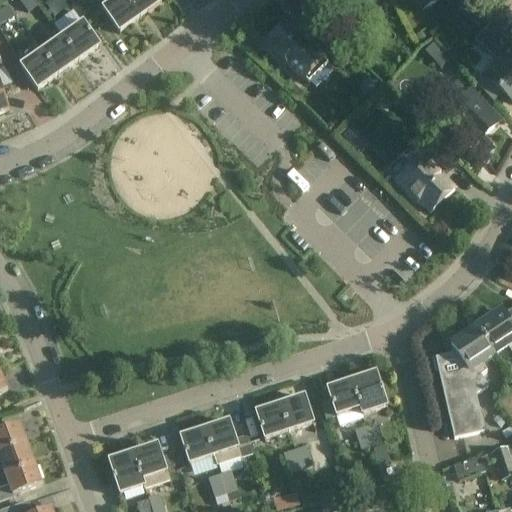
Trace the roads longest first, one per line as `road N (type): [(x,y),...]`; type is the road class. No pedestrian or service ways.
road 1 (residential): [(70,439),(395,335)]
road 2 (residential): [(0,169),(59,141),(205,32)]
road 3 (residential): [(70,439),(0,268)]
road 4 (residential): [(437,511),(395,335)]
road 5 (residential): [(395,335),(483,261),(511,211)]
